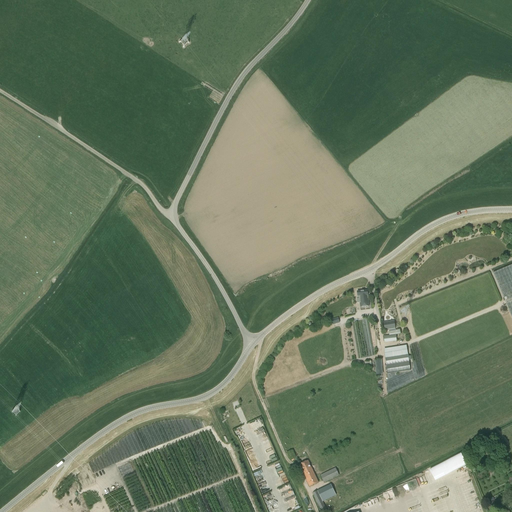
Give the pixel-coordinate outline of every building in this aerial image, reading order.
[(183,34),(175,40),(182,50),(190,45),(183,34)] [(511,264),(493,273),(511,316),(511,264)] [(360,302),(360,307),(369,306),(368,290),(358,291),(359,299),(357,299),(358,303),(360,302)] [(396,331),(395,328),(394,321),(384,323),(385,330),(389,329),(390,336),(400,335),(399,330),(396,331)] [(359,358),(374,356),(371,335),(367,335),(368,339),(369,347),(359,348),(358,343),(357,343),(359,358)] [(407,345),(384,349),(388,374),(411,371),(407,345)] [(382,360),(377,360),(375,360),(376,375),(383,374),(382,360)] [(459,456),(410,477),(416,490),(465,469),(459,456)] [(307,480),(310,487),(319,482),(308,460),(300,465),(307,480)] [(336,468),(321,475),(324,483),(339,475),(336,468)] [(331,483),(322,487),(327,498),(336,495),(331,483)] [(313,493),(322,511),(327,511),(328,511),(318,491),(313,493)] [(501,507),(497,500),(495,501),(493,497),(489,500),(490,503),(494,510),(501,507)]
